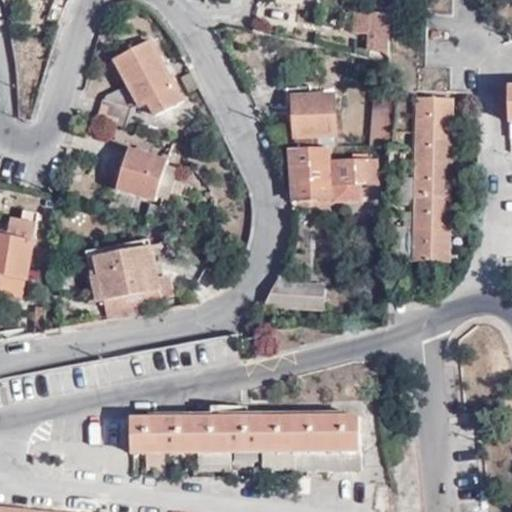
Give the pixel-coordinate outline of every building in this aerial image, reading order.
[(378,51),(390,56),(390,39),(391,16),(374,15),(373,32),(379,32),(378,51)] [(114,61),(127,85),(101,99),(95,118),(123,127),(129,107),(124,106),(134,100),(138,106),(146,102),(152,114),(180,99),(149,41),(114,61)] [(179,79),(187,93),(198,87),(191,73),(179,79)] [(420,97),(453,98),(453,90),(447,90),(448,82),(421,80),(420,97)] [(373,93),(373,118),(387,118),(387,94),(373,93)] [(293,148),(335,149),(334,96),(292,95),(293,148)] [(418,228),(418,260),(418,262),(426,262),(426,270),(442,271),(443,263),(451,262),(453,98),(420,97),(419,178),(419,196),(419,212),(418,228)] [(373,118),(373,147),(387,146),(387,118),(373,118)] [(160,200),(169,166),(170,163),(130,150),(119,191),(158,203),(160,200)] [(327,184),(378,183),(378,160),(326,161),(326,152),(290,153),(291,199),(327,198),(327,184)] [(180,169),(169,166),(160,200),(169,202),(180,169)] [(419,196),(419,178),(402,177),(401,196),(402,196),(412,195),(419,196)] [(412,195),(402,196),(403,205),(411,205),(412,195)] [(23,210),(22,222),(39,226),(40,213),(23,210)] [(405,227),(418,228),(419,212),(406,212),(405,227)] [(39,226),(22,222),(12,220),(9,237),(36,242),(39,226)] [(401,259),(418,260),(418,228),(405,227),(401,227),(401,259)] [(36,242),(9,237),(0,235),(0,277),(27,283),(36,242)] [(105,302),(149,293),(160,290),(161,299),(173,296),(170,280),(166,278),(158,280),(152,249),(96,259),(105,302)] [(27,283),(0,277),(0,292),(24,297),(27,283)] [(276,280),(262,304),(325,312),(326,289),(311,286),(310,280),(276,280)] [(160,290),(149,293),(150,301),(161,299),(160,290)] [(37,315),(35,336),(45,333),(47,316),(37,315)] [(485,383),(485,353),(466,354),(466,380),(460,380),(460,412),(477,412),(477,384),(485,383)] [(364,471),(363,449),(363,423),(363,419),(134,420),(132,452),(135,453),(135,469),(153,469),(154,476),(166,477),(167,452),(198,453),(199,471),(231,472),(232,452),(263,453),(264,468),(328,468),(328,470),(364,471)] [(363,423),(363,449),(377,449),(376,422),(363,423)]
